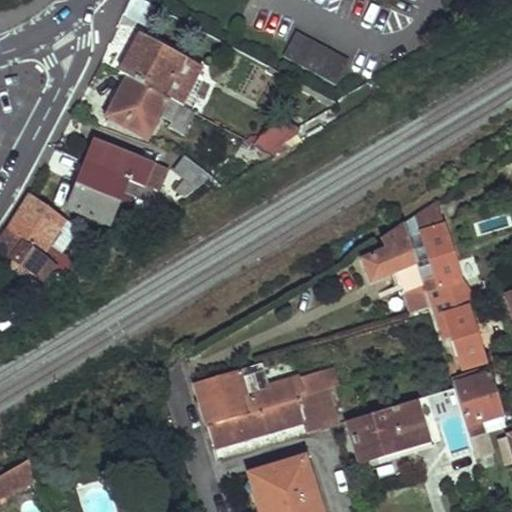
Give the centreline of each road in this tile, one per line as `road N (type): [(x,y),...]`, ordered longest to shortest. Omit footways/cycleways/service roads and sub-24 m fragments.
road 1 (residential): [(54,27),(67,73),(0,205)]
road 2 (residential): [(173,391),(211,511)]
